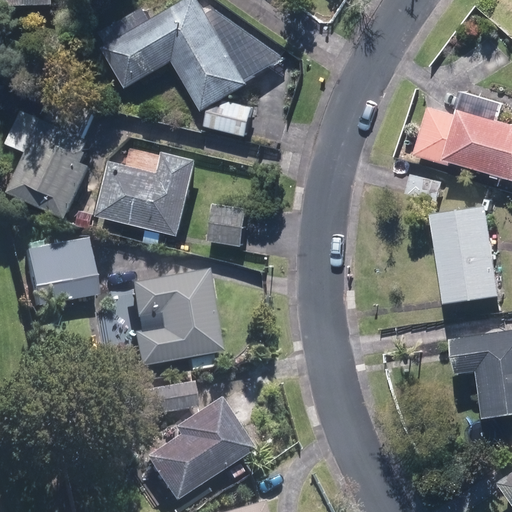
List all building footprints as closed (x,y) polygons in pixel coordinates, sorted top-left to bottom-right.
[(0,0),(0,11),(54,10),(53,0),(0,0)] [(108,48),(103,51),(126,92),(175,64),(204,115),(249,90),(246,85),(286,61),(219,13),(209,18),(198,0),(193,0),(154,22),(148,11),(102,36),(108,48)] [(206,129),(247,140),(255,111),(228,103),(210,114),(206,129)] [(511,126),(461,111),(459,117),(429,107),(414,156),(448,167),(450,162),(511,181),(511,126)] [(10,194),(68,221),(92,170),(84,167),(94,145),(48,124),(38,145),(34,143),(10,194)] [(99,218),(180,239),(200,163),(166,154),(160,176),(113,164),(99,218)] [(443,182),(411,175),(406,195),(438,202),(443,182)] [(501,297),(487,205),(431,213),(445,306),(501,297)] [(215,208),(209,243),(244,249),(249,213),(215,208)] [(95,298),(86,240),(22,251),(32,309),(95,298)] [(216,357),(202,274),(127,287),(132,321),(155,317),(158,334),(130,339),(136,371),(216,357)] [(511,415),(511,330),(452,338),(457,374),(478,371),(484,419),(511,415)] [(194,410),(189,385),(128,395),(132,420),(194,410)] [(169,504),(248,452),(214,402),(169,432),(174,439),(140,461),(169,504)] [(511,476),(500,485),(511,502),(511,476)] [(258,511),(256,503),(226,511),(258,511)]
